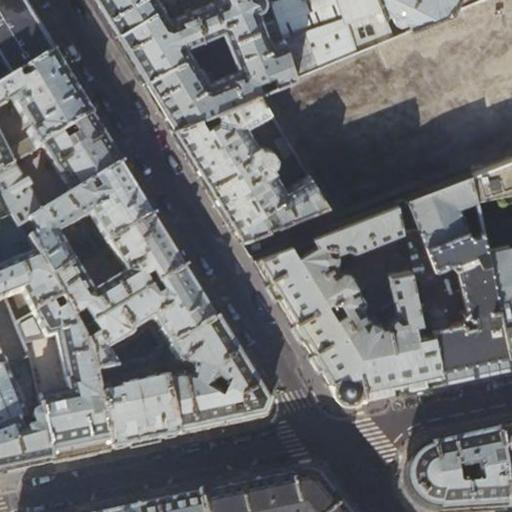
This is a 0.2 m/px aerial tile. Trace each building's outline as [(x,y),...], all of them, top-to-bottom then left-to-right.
[(0,0),(0,59),(12,79),(54,53),(35,22),(21,0),(0,0)] [(91,0),(112,34),(160,6),(156,0),(91,0)] [(215,0),(169,21),(160,6),(112,34),(125,55),(141,80),(165,65),(190,55),(185,46),(221,31),(225,41),(262,26),(257,10),(260,9),(262,6),(263,5),(264,2),(263,0),(215,0)] [(375,0),(277,0),(270,2),(276,20),(294,76),(391,36),(375,0)] [(450,12),(456,0),(375,0),(391,36),(450,12)] [(456,0),(450,12),(479,0),(456,0)] [(276,20),(262,26),(225,41),(236,72),(215,80),(211,72),(204,76),(190,55),(165,65),(141,80),(152,99),(170,128),(256,92),(294,76),(276,20)] [(0,171),(14,163),(0,137),(0,109),(3,107),(6,98),(9,98),(29,131),(26,133),(36,150),(41,146),(91,114),(71,80),(54,53),(12,79),(0,86),(0,171)] [(246,126),(268,112),(256,92),(170,128),(204,184),(238,239),(323,202),(307,175),(284,188),(270,165),(273,164),(275,157),(269,147),(263,146),(259,148),(246,126)] [(105,137),(91,114),(41,146),(71,195),(122,164),(105,137)] [(284,157),(293,152),(282,135),(273,140),(284,157)] [(511,156),(467,174),(473,198),(493,195),(495,202),(511,198),(511,156)] [(43,212),(14,163),(0,171),(0,194),(11,216),(17,227),(43,212)] [(138,190),(122,164),(71,195),(43,212),(17,227),(21,233),(29,228),(33,235),(25,241),(49,280),(75,264),(57,235),(89,217),(106,245),(154,216),(138,190)] [(467,174),(393,203),(400,232),(415,228),(432,270),(446,265),(455,270),(465,314),(460,321),(445,325),(443,314),(442,314),(441,312),(438,310),(436,309),(434,309),(432,310),(430,311),(429,314),(429,316),(428,319),(422,320),(435,382),(475,373),(509,365),(483,248),(473,198),(467,174)] [(400,232),(393,203),(250,258),(264,282),(307,352),(333,394),(347,400),(380,393),(405,388),(435,382),(422,320),(405,255),(396,256),(391,264),(393,271),(387,272),(393,311),(390,312),(389,313),(387,315),(385,318),(384,320),(383,322),(377,323),(368,319),(364,312),(358,303),(362,300),(363,294),(348,270),(344,269),(339,272),(334,262),(335,260),(335,257),(335,254),(335,252),(343,248),(351,251),(400,232)] [(11,216),(0,220),(0,256),(3,265),(0,266),(0,299),(3,298),(4,299),(20,292),(31,313),(59,297),(49,280),(25,241),(21,233),(17,227),(11,216)] [(169,242),(154,216),(106,245),(124,274),(92,293),(75,264),(49,280),(59,297),(66,308),(71,319),(83,312),(86,320),(74,327),(77,334),(84,330),(89,327),(185,268),(169,242)] [(509,365),(511,364),(511,256),(509,257),(505,243),(483,248),(509,365)] [(201,294),(185,268),(89,327),(95,341),(83,348),(94,373),(117,369),(106,350),(133,335),(132,332),(151,320),(169,350),(217,320),(201,294)] [(59,297),(31,313),(14,324),(21,342),(54,336),(66,393),(36,399),(39,412),(50,462),(77,457),(109,450),(99,397),(94,373),(83,348),(81,342),(77,334),(74,327),(71,319),(66,308),(59,297)] [(175,362),(193,371),(191,378),(178,376),(165,379),(177,436),(222,426),(263,417),(269,404),(240,357),(217,320),(169,350),(168,350),(175,362)] [(87,338),(84,330),(77,334),(81,342),(87,338)] [(4,365),(0,366),(0,427),(17,421),(25,417),(5,369),(6,369),(4,365)] [(119,392),(99,397),(109,450),(141,443),(177,436),(165,379),(164,377),(118,386),(119,392)] [(39,412),(25,417),(28,425),(33,423),(34,428),(22,432),(17,421),(0,427),(0,473),(23,468),(50,462),(39,412)] [(511,425),(496,429),(503,461),(511,460),(511,474),(505,475),(506,508),(511,507),(511,425)] [(409,492),(417,502),(424,506),(431,509),(439,510),(439,511),(472,510),(506,508),(505,475),(503,461),(496,429),(462,436),(430,443),(431,446),(424,448),(417,452),(412,458),(408,465),(406,473),(406,477),(406,482),(409,492)] [(196,492),(201,511),(348,511),(319,475),(305,469),(252,480),(196,492)] [(164,499),(135,505),(136,511),(201,511),(196,492),(164,499)]
